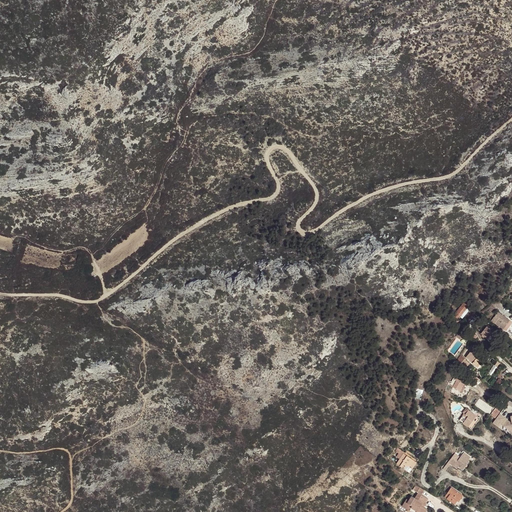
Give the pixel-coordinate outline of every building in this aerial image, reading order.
[(463,319),(471,308),(464,302),(455,313),(463,319)] [(491,321),(503,329),(510,320),(498,312),(491,321)] [(511,321),(510,320),(503,329),(505,331),(511,321)] [(486,326),(481,333),(490,341),(495,335),(489,331),(490,330),(486,326)] [(481,364),(484,359),(472,349),(466,357),(473,362),(472,363),(476,366),(479,362),(481,364)] [(456,362),(466,369),(469,363),(464,360),(465,358),(460,355),(456,362)] [(494,365),(488,373),(491,375),(497,367),(494,365)] [(458,374),(456,373),(451,382),(452,382),(450,385),(453,387),(460,391),(464,383),(466,384),(468,381),(458,375),(458,374)] [(495,418),(500,411),(495,408),(490,415),(495,418)] [(463,424),(468,427),(476,415),(468,410),(466,414),(468,416),(463,424)] [(493,424),(498,428),(505,419),(500,415),(493,424)] [(412,468),(418,460),(406,451),(404,454),(414,461),(410,467),(412,468)] [(455,453),(448,462),(451,464),(456,469),(458,466),(463,469),(469,461),(468,460),(466,459),(469,456),(464,452),(460,457),(455,453)] [(409,472),(412,468),(410,467),(414,461),(404,454),(404,453),(397,463),(409,472)] [(447,499),(455,504),(457,501),(459,498),(460,500),(463,495),(451,487),(446,495),(448,497),(447,499)] [(406,499),(402,506),(409,510),(411,507),(417,511),(416,511),(425,511),(427,509),(424,507),(426,503),(428,499),(418,493),(415,498),(411,496),(409,500),(406,499)]
